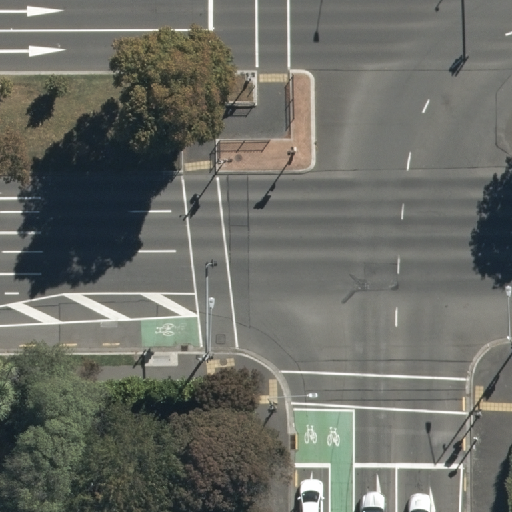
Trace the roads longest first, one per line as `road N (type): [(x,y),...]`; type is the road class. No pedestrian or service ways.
road 1 (primary): [(386,231),(0,234)]
road 2 (primary): [(0,7),(384,5)]
road 3 (secondary): [(388,511),(386,231)]
road 4 (secondary): [(386,231),(384,5)]
road 5 (primary): [(384,5),(511,4)]
road 6 (primary): [(511,230),(386,231)]
